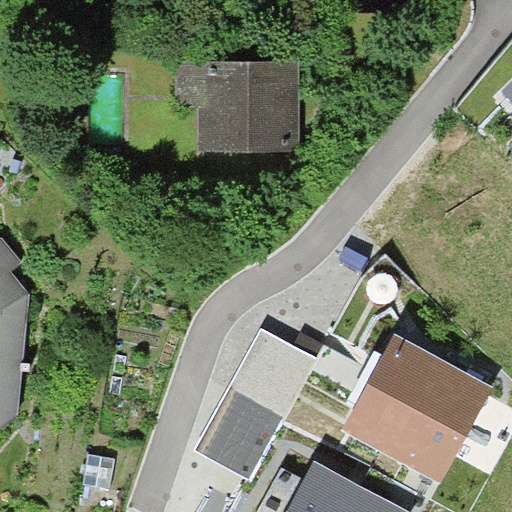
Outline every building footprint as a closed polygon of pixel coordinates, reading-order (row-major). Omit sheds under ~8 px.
[(388,64),(388,11),(338,11),(338,64),(388,64)] [(198,107),(198,151),(299,151),(300,61),(176,60),(176,107),(198,107)] [(511,78),(500,90),(511,102),(511,78)] [(0,429),(21,413),(30,292),(12,271),(23,262),(1,236),(0,235),(0,429)] [(318,358),(263,328),(230,386),(286,417),(318,358)] [(493,386),(395,333),(342,429),(440,483),(493,386)] [(251,481),(286,417),(230,386),(194,450),(251,481)] [(114,458),(89,454),(83,484),(109,489),(114,458)] [(410,511),(315,460),(285,511),(410,511)]
